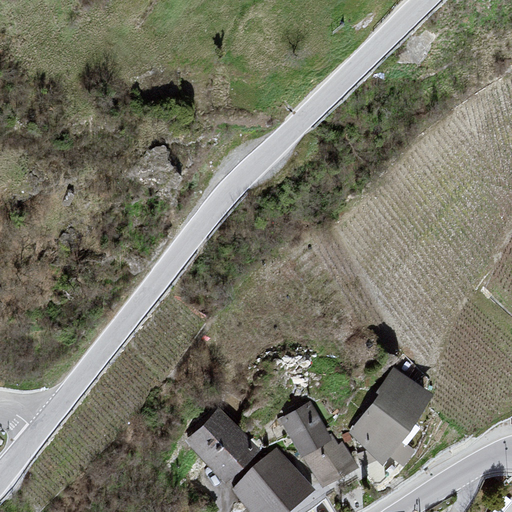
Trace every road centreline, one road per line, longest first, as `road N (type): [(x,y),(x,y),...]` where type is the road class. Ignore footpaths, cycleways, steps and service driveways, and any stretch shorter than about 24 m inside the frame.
road 1 (tertiary): [(425,0),(219,203),(45,425)]
road 2 (tertiary): [(401,511),(492,455),(511,451)]
